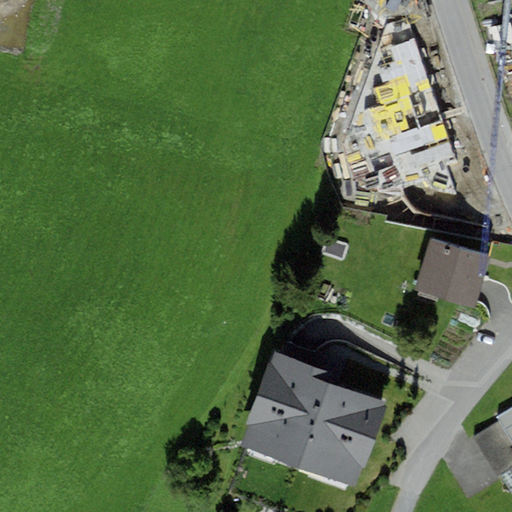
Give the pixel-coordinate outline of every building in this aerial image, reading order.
[(456,162),(407,19),(385,25),(343,143),(359,194),(377,195),(422,181),(423,186),(455,195),(447,165),(456,162)] [(491,255),(429,238),(415,291),(477,309),(491,255)] [(356,488),(386,402),(323,380),(326,371),(273,353),(270,362),(240,448),(356,488)] [(498,421),(511,442),(511,407),(496,418),(498,421)] [(511,442),(498,421),(440,456),(463,495),(510,468),(511,466),(511,442)]
